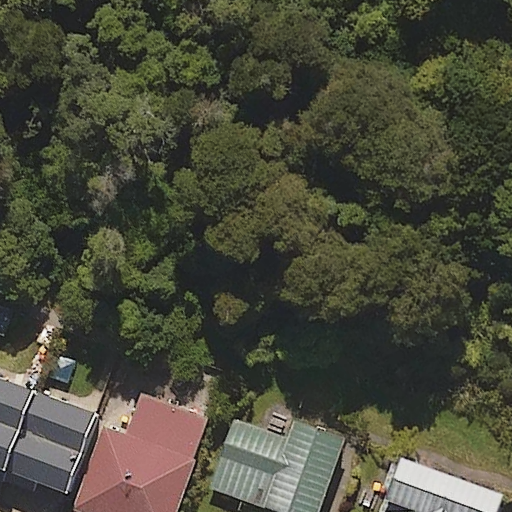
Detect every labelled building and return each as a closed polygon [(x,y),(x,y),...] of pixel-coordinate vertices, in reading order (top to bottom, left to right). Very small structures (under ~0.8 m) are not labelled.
[(0,381),(0,483),(5,485),(37,395),(0,381)] [(37,395),(5,485),(33,495),(37,483),(68,494),(96,416),(37,395)] [(174,511),(207,421),(141,397),(128,436),(111,430),(81,511),(174,511)] [(244,425),(235,421),(212,489),(278,511),(320,511),(346,438),(294,420),(287,440),(260,430),(244,425)] [(500,511),(506,496),(405,461),(387,511),(500,511)]
